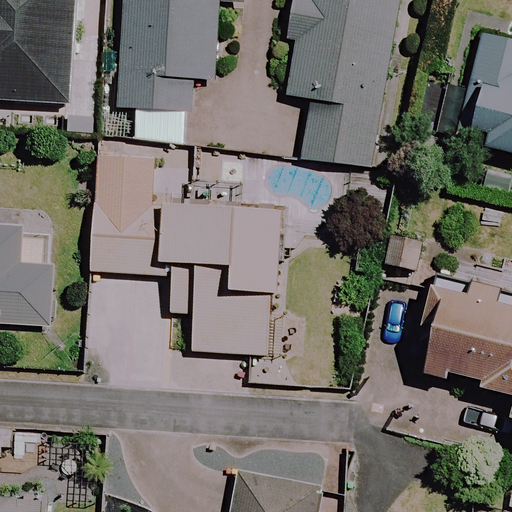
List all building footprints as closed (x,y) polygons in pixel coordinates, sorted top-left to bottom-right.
[(0,0),(0,103),(72,108),(78,0),(0,0)] [(137,146),(185,148),(188,88),(220,89),(224,4),(245,5),(245,0),(127,0),(122,111),(138,111),(137,146)] [(399,0),(295,0),(291,104),(312,105),(310,167),(378,170),(382,84),(396,85),(399,0)] [(511,40),(483,33),(455,142),(511,156),(511,40)] [(173,155),(111,151),(108,215),(89,214),(86,278),(167,282),(165,314),(199,316),(197,353),(274,357),(277,295),(285,295),(289,218),(170,212),(173,155)] [(0,326),(50,329),(53,271),(39,270),(41,233),(0,230),(0,326)] [(423,246),(385,241),(380,272),(418,277),(423,246)] [(511,313),(446,296),(424,379),(452,387),(454,379),(511,394),(511,410),(510,418),(511,418),(511,313)] [(0,511),(95,511),(99,487),(0,473),(0,511)] [(318,511),(321,493),(238,480),(233,511),(318,511)]
